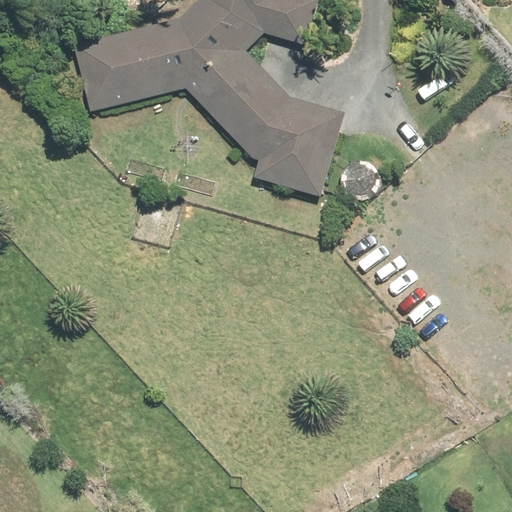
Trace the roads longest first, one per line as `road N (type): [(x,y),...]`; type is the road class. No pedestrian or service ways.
road 1 (track): [(357,67),(511,251)]
road 2 (track): [(369,0),(373,21),(357,67),(336,83),(309,79),(291,59),(302,0)]
